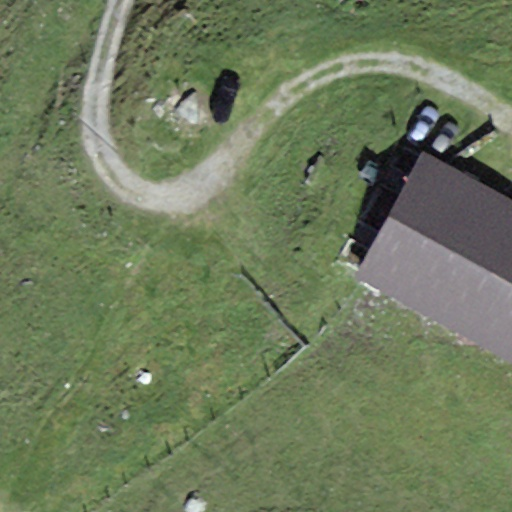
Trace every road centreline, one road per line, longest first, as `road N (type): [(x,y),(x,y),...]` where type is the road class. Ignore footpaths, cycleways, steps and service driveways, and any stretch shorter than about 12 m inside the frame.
road 1 (track): [(189,199),(246,132),(319,73),(385,60),(460,82),(511,130)]
road 2 (track): [(189,199),(145,201),(108,159),(93,109),(120,0)]
